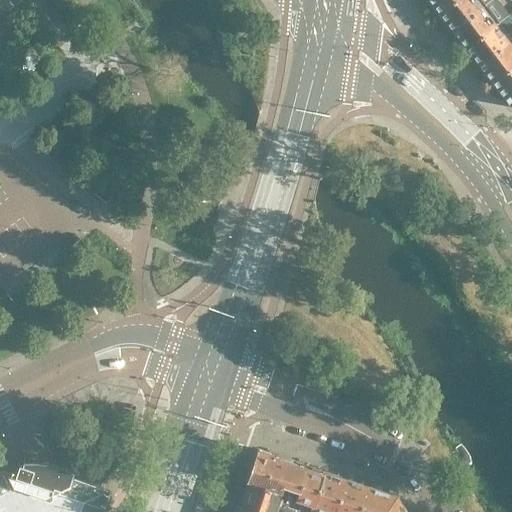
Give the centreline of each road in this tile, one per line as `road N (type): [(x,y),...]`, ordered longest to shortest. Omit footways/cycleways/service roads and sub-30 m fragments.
road 1 (secondary): [(307,19),(253,222),(202,353)]
road 2 (secondary): [(225,362),(291,180),(328,39)]
road 3 (tertiary): [(491,165),(401,69),(334,13)]
road 4 (tertiary): [(202,353),(125,334),(0,392)]
road 5 (residential): [(414,462),(332,401),(225,362)]
road 6 (residential): [(215,388),(414,462)]
road 7 (tertiary): [(0,411),(118,358),(191,379)]
road 8 (tertiary): [(328,39),(472,174)]
road 9 (secondary): [(191,379),(145,511)]
road 10 (secondary): [(172,511),(215,388)]
